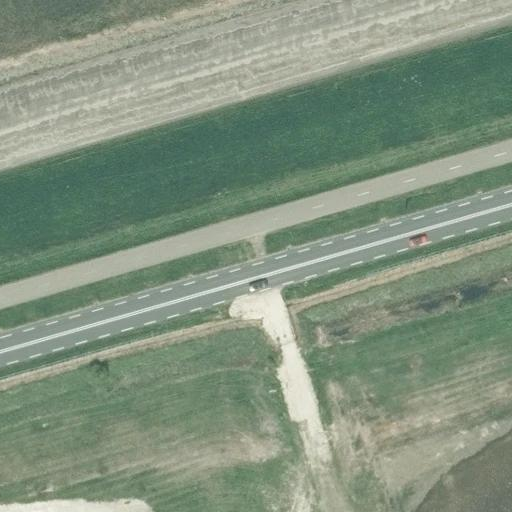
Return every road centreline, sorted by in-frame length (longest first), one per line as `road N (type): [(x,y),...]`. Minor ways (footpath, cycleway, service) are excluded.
road 1 (unclassified): [(0,300),(511,151)]
road 2 (primary): [(0,352),(511,204)]
